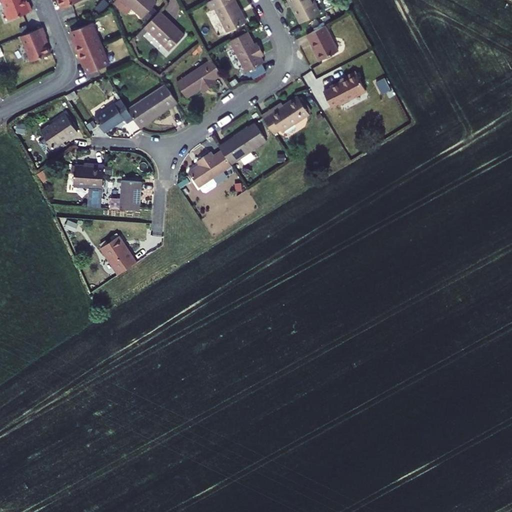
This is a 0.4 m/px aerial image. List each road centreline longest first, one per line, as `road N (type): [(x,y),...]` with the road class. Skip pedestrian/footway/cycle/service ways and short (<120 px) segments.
road 1 (residential): [(162,153),(280,72),(285,48),(262,0)]
road 2 (residential): [(44,0),(67,55),(66,74),(0,113)]
